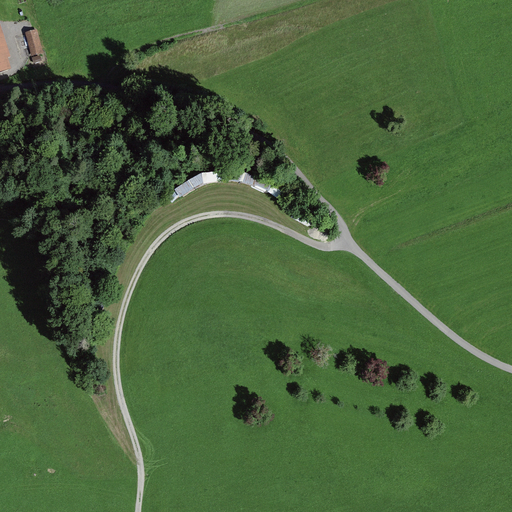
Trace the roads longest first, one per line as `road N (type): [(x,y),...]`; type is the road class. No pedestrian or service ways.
road 1 (track): [(0,89),(85,83),(226,119),(276,151),(349,241),(421,308),(476,351),(511,367)]
road 2 (track): [(140,511),(141,459),(118,359),(125,308),(153,248),(181,224),(224,214),(258,218),(326,247),(349,241)]
road 3 (track): [(94,85),(130,51),(315,0)]
